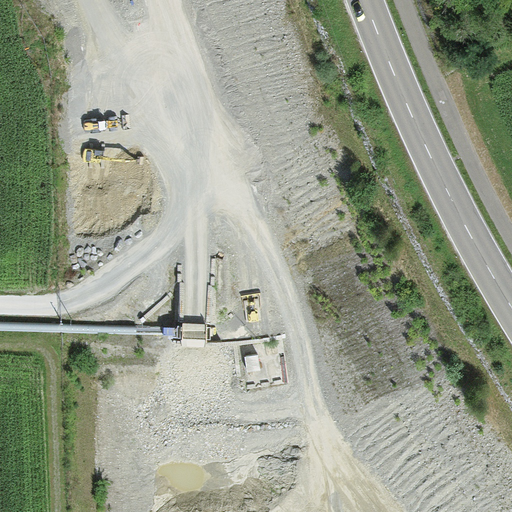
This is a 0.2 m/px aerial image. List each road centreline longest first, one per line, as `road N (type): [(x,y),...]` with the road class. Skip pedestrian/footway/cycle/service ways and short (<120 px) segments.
road 1 (track): [(0,301),(60,303),(137,265),(190,186),(114,0)]
road 2 (track): [(190,186),(285,252),(343,511)]
road 3 (primary): [(366,0),(449,195),(511,306)]
road 4 (track): [(401,0),(511,242)]
